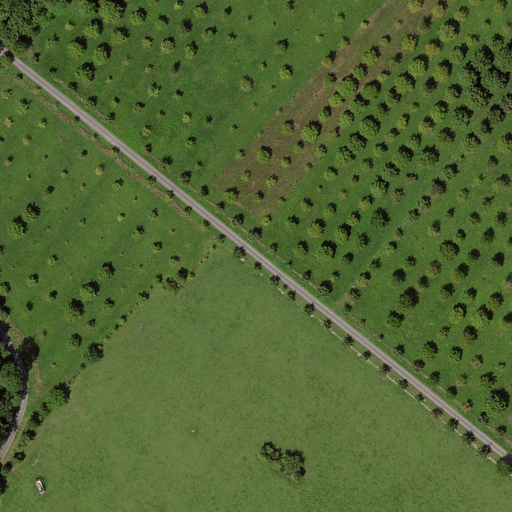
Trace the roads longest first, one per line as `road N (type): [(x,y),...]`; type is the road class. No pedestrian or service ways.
road 1 (residential): [(0,50),(511,458)]
road 2 (track): [(332,312),(511,92)]
road 3 (unclassified): [(0,334),(23,372),(24,399),(0,456)]
